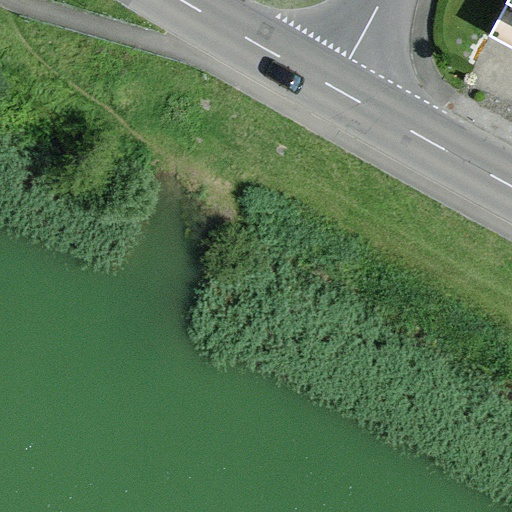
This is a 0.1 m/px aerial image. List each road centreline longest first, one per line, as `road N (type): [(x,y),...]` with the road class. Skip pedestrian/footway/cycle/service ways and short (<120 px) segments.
road 1 (secondary): [(511,185),(324,81)]
road 2 (secondary): [(324,81),(180,0)]
